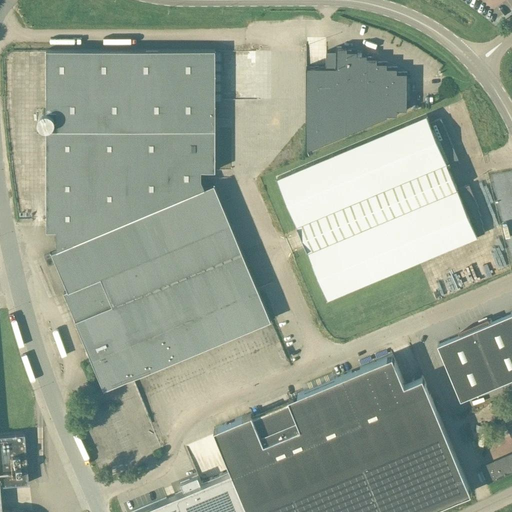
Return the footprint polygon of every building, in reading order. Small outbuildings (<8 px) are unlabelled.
[(326,51),(326,67),(306,67),(306,150),(387,116),(387,114),(397,114),(397,109),(407,109),(407,92),(407,72),(397,72),(397,67),(387,67),(387,62),(377,62),(377,57),(367,57),(367,53),(357,53),(357,50),(347,50),(347,47),(336,47),(336,51),(326,51)] [(215,49),(46,49),(46,110),(57,110),(57,129),(46,129),(46,230),(56,230),(56,250),(52,252),(68,290),(63,292),(104,389),(271,319),(214,183),(205,187),(201,179),(201,170),(215,170),(215,49)] [(458,189),(449,168),(460,163),(441,118),(430,122),(427,114),(277,177),(327,298),(477,236),(477,235),(485,232),(482,224),(483,224),(479,216),(480,215),(477,208),(479,207),(469,184),(458,189)] [(511,311),(438,342),(461,398),(511,376),(511,311)] [(421,511),(471,492),(422,375),(404,383),(392,354),(288,397),(300,426),(264,441),(252,412),(214,428),(231,469),(248,511),(421,511)] [(0,511),(15,511),(1,509),(0,500),(0,484),(28,483),(23,433),(0,435),(0,511)] [(201,441),(186,446),(189,456),(205,450),(201,441)] [(511,472),(511,456),(481,470),(487,483),(511,472)] [(184,490),(129,511),(248,511),(231,469),(201,481),(198,474),(180,482),(184,490)]
